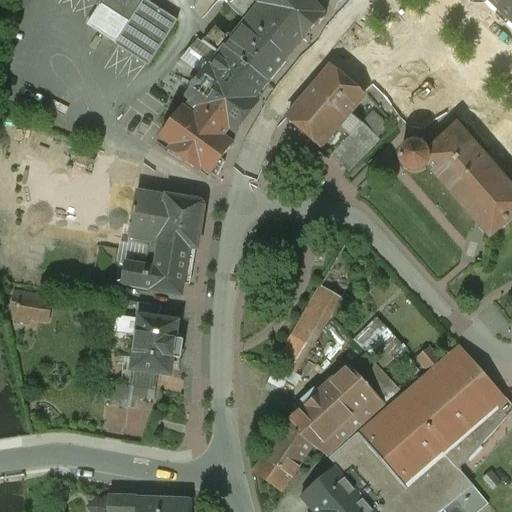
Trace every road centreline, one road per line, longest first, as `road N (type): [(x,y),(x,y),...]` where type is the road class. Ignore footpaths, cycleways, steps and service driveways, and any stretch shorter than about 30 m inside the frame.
road 1 (residential): [(241,202),(356,222),(453,325),(506,364)]
road 2 (residential): [(232,477),(219,382),(223,297),(241,202)]
road 3 (residential): [(232,477),(61,457),(0,463)]
road 4 (residential): [(241,202),(263,136),(350,8)]
